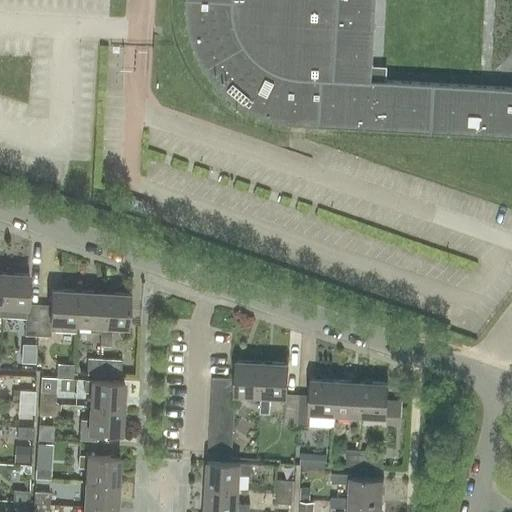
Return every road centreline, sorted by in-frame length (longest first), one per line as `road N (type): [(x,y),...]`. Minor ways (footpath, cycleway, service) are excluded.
road 1 (residential): [(478,495),(497,405),(488,380),(214,282)]
road 2 (residential): [(214,282),(0,207)]
road 3 (residential): [(192,437),(199,322),(214,282)]
